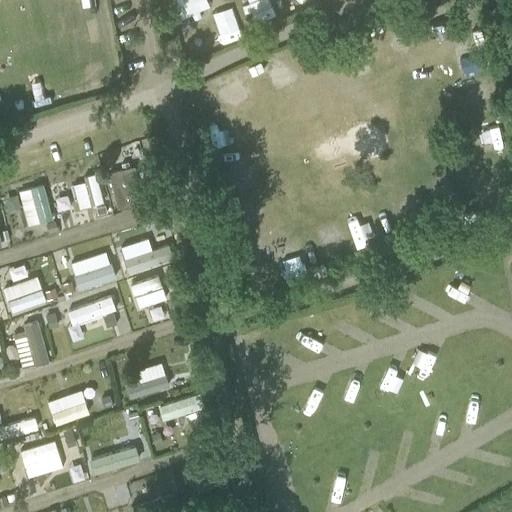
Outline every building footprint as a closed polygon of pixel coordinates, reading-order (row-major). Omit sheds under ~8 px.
[(264,0),(242,0),(253,23),(272,15),(264,0)] [(186,26),(190,45),(207,41),(202,22),(186,26)] [(387,31),(398,60),(410,56),(399,27),(387,31)] [(440,177),(427,179),(431,203),(444,201),(440,177)] [(17,185),(22,222),(50,219),(45,182),(17,185)] [(98,214),(107,212),(105,205),(96,208),(98,214)] [(362,245),(382,236),(368,206),(348,215),(362,245)] [(56,220),(46,223),(49,233),(59,230),(56,220)] [(330,253),(347,247),(337,220),(320,226),(330,253)] [(114,235),(119,253),(136,249),(131,231),(114,235)] [(9,239),(7,232),(0,233),(2,241),(9,239)] [(120,254),(123,269),(152,265),(150,254),(166,252),(165,244),(134,248),(134,252),(120,254)] [(104,248),(66,261),(75,288),(113,275),(104,248)] [(167,272),(170,283),(179,280),(176,269),(167,272)] [(0,286),(0,289),(10,312),(43,298),(33,273),(0,286)] [(155,274),(128,283),(135,304),(162,296),(155,274)] [(74,290),(71,281),(63,283),(66,293),(74,290)] [(58,296),(55,288),(44,291),(46,299),(58,296)] [(62,308),(72,338),(82,335),(77,320),(113,309),(108,293),(62,308)] [(58,325),(55,312),(45,314),(49,328),(58,325)] [(18,361),(44,359),(41,319),(16,320),(18,361)] [(123,384),(128,398),(167,384),(158,359),(129,370),(133,381),(123,384)] [(80,387),(44,396),(51,423),(87,414),(80,387)] [(96,445),(144,432),(137,409),(90,421),(96,445)] [(0,435),(36,427),(33,413),(0,421),(0,435)] [(151,435),(154,445),(163,443),(160,432),(151,435)] [(76,445),(73,433),(64,435),(68,447),(76,445)] [(53,438),(17,448),(25,475),(61,465),(53,438)] [(89,468),(134,463),(132,447),(87,452),(89,468)]
